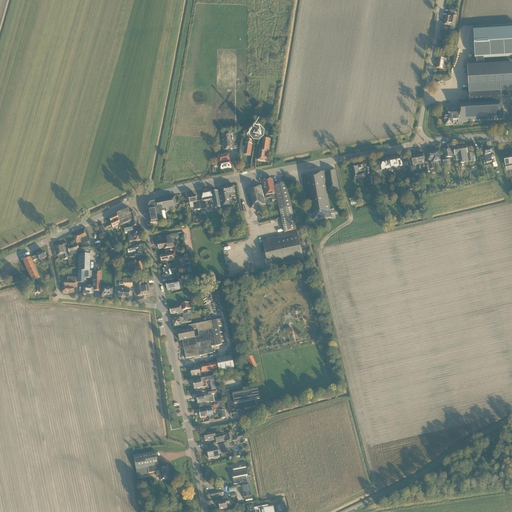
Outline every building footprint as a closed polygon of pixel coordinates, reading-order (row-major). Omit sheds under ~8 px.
[(456,16),(448,14),(448,17),(446,16),(444,25),(450,26),(454,27),(456,16)] [(458,123),(503,120),(501,93),(511,91),(511,64),(481,66),(480,58),(511,56),(511,29),(473,31),(475,56),(469,57),(469,67),(467,67),(469,101),(457,101),(458,113),(452,113),(452,112),(445,113),(446,126),(455,125),(454,121),(458,120),(458,123)] [(452,38),(445,36),(445,40),(444,40),(442,49),(448,50),(449,45),(450,45),(451,41),(452,38)] [(446,60),(438,58),(436,68),(444,70),(446,60)] [(259,130),(256,130),(255,130),(253,132),(253,133),(252,136),(252,137),(254,139),(255,139),(258,140),(259,140),(261,138),(262,137),(262,134),(262,133),(260,131),(259,130)] [(233,149),(230,134),(230,132),(221,133),(224,150),(233,149)] [(262,150),(261,150),(259,149),(257,161),(267,162),(271,139),(264,138),(262,147),(262,150)] [(251,141),(246,140),(245,144),(242,143),(242,148),(241,151),(244,151),(244,155),(251,156),(252,144),(252,142),(251,141)] [(456,161),(460,161),(460,163),(474,161),(473,153),(468,154),(466,147),(453,149),(455,156),(456,161)] [(495,157),(492,148),(483,151),(486,163),(492,162),(491,158),(495,157)] [(443,159),(443,163),(444,165),(450,164),(450,162),(449,158),(452,158),(450,149),(443,151),(444,159),(443,159)] [(440,159),(439,151),(427,154),(428,161),(433,160),(433,163),(440,161),(440,159)] [(228,152),(219,154),(218,155),(221,170),(231,168),(228,152)] [(417,156),(419,165),(423,164),(423,167),(425,167),(423,155),(417,156)] [(390,158),(392,168),(398,167),(400,166),(400,167),(402,166),(400,156),(390,158)] [(393,171),(392,168),(390,158),(380,160),(382,170),(385,170),(384,169),(386,169),(389,169),(390,172),(393,171)] [(364,169),(363,164),(351,166),(353,173),(352,173),(353,180),(365,178),(364,175),(364,173),(362,174),(361,172),(364,171),(364,172),(366,171),(366,175),(370,174),(369,168),(365,169),(364,169)] [(324,172),(324,174),(325,174),(328,191),(339,189),(336,170),(324,172)] [(304,175),(309,206),(329,203),(324,174),(324,172),(304,175)] [(274,186),(273,180),(262,182),(266,196),(269,196),(270,197),(271,197),(271,198),(272,198),(273,201),(278,200),(280,211),(285,235),(262,240),(269,269),(304,261),(292,208),(286,184),(274,186)] [(235,193),(234,186),(222,189),(222,193),(219,193),(222,207),(232,205),(231,199),(232,199),(231,196),(235,196),(234,193),(235,193)] [(260,207),(265,205),(266,205),(261,186),(246,189),(251,209),(260,207)] [(390,196),(389,190),(383,192),(386,202),(388,202),(388,201),(392,200),(391,196),(390,196)] [(202,201),(207,200),(208,202),(210,201),(210,200),(214,199),(212,193),(212,191),(201,193),(202,201)] [(218,192),(212,193),(214,199),(210,200),(210,201),(211,207),(215,206),(215,209),(221,208),(218,192)] [(167,221),(166,212),(177,210),(175,196),(159,199),(159,200),(154,201),(155,203),(151,204),(149,206),(150,210),(148,211),(149,215),(150,218),(150,220),(151,224),(159,223),(167,221)] [(196,196),(189,198),(190,204),(193,203),(195,211),(201,209),(201,207),(200,204),(200,203),(198,203),(197,202),(196,196)] [(330,210),(329,203),(309,206),(310,215),(312,215),(313,221),(332,218),(331,214),(334,214),(334,210),(330,210)] [(128,209),(116,214),(117,215),(119,225),(119,226),(120,226),(127,224),(128,228),(123,229),(124,233),(128,233),(132,232),(133,232),(132,227),(138,226),(135,213),(129,214),(128,209)] [(117,226),(119,225),(117,215),(109,219),(111,223),(113,228),(115,227),(116,229),(118,228),(117,226)] [(106,233),(103,226),(97,229),(100,235),(106,233)] [(87,237),(84,232),(74,236),(76,242),(77,243),(85,239),(87,244),(88,244),(89,243),(87,239),(86,237),(87,237)] [(132,233),(132,232),(128,233),(129,242),(135,241),(140,240),(138,232),(133,233),(132,233)] [(175,247),(173,241),(172,235),(171,235),(164,236),(165,243),(158,244),(159,249),(164,248),(164,249),(170,248),(175,247)] [(118,248),(119,248),(120,250),(124,249),(123,247),(124,247),(123,241),(122,241),(121,237),(116,239),(118,248)] [(65,245),(64,245),(58,246),(57,246),(56,246),(56,247),(55,247),(57,256),(61,255),(62,260),(68,259),(64,245),(65,245)] [(78,250),(77,245),(67,248),(69,253),(78,250)] [(143,255),(141,246),(127,248),(128,254),(134,253),(135,256),(143,255)] [(175,251),(170,252),(166,253),(166,255),(162,256),(162,257),(161,257),(161,258),(160,258),(161,260),(162,261),(162,262),(167,260),(167,261),(172,260),(172,261),(177,260),(175,251)] [(37,256),(31,258),(33,261),(36,260),(38,259),(39,261),(43,259),(45,258),(46,258),(44,252),(36,255),(37,256)] [(178,257),(179,262),(188,260),(187,252),(183,253),(183,256),(178,257)] [(78,255),(77,271),(77,278),(77,283),(84,283),(84,272),(90,272),(90,256),(78,255)] [(30,258),(23,261),(31,281),(39,278),(32,262),(30,258)] [(133,267),(135,269),(136,274),(137,273),(143,273),(141,262),(138,263),(136,263),(135,260),(126,261),(127,264),(127,268),(132,267),(133,267)] [(188,260),(179,262),(180,267),(185,266),(186,269),(190,268),(188,260)] [(175,268),(174,264),(173,264),(168,265),(162,266),(164,277),(170,276),(172,275),(170,270),(174,269),(175,269),(175,268)] [(92,276),(92,287),(94,287),(93,291),(99,292),(100,288),(100,282),(100,276),(92,276)] [(77,283),(77,278),(67,278),(67,279),(63,279),(62,285),(63,285),(63,294),(73,294),(73,288),(77,288),(77,283)] [(166,287),(167,287),(168,291),(174,289),(175,290),(180,289),(178,280),(166,282),(167,286),(166,286),(166,287)] [(118,297),(123,297),(124,289),(124,285),(123,286),(123,282),(119,282),(119,281),(115,281),(115,287),(119,287),(119,286),(121,286),(121,289),(118,289),(118,297)] [(128,281),(123,282),(123,286),(124,285),(124,289),(123,297),(129,298),(130,290),(127,290),(127,287),(131,287),(131,281),(128,281)] [(142,286),(141,282),(135,283),(138,296),(150,294),(148,285),(142,286)] [(40,293),(39,285),(33,285),(28,286),(28,289),(33,289),(34,294),(40,293)] [(93,295),(93,291),(94,287),(92,287),(83,286),(82,294),(93,295)] [(100,288),(99,292),(101,292),(101,296),(106,297),(112,297),(112,288),(107,288),(101,287),(101,288),(100,288)] [(190,309),(189,303),(175,306),(176,307),(170,309),(171,314),(177,313),(178,314),(183,313),(183,311),(190,309)] [(190,319),(188,314),(183,315),(183,318),(173,320),(174,327),(181,326),(181,324),(191,322),(191,319),(190,319)] [(195,338),(183,341),(186,359),(213,353),(211,347),(226,344),(221,320),(212,321),(196,324),(197,329),(199,337),(195,338)] [(197,329),(196,324),(188,326),(189,331),(178,333),(180,341),(183,341),(195,338),(194,330),(197,329)] [(204,372),(207,372),(219,370),(219,373),(235,370),(232,356),(216,358),(217,360),(217,362),(200,365),(201,369),(200,369),(200,368),(191,370),(192,376),(201,375),(200,371),(201,371),(201,373),(204,372)] [(251,369),(257,366),(254,356),(247,359),(251,369)] [(212,375),(208,376),(205,377),(201,378),(201,381),(193,382),(195,389),(203,388),(207,387),(206,382),(210,381),(211,390),(216,389),(213,375),(212,376),(212,375)] [(256,407),(255,401),(260,400),(258,389),(244,392),(243,388),(226,391),(231,414),(237,413),(236,411),(256,407)] [(213,402),(212,395),(206,396),(205,397),(205,395),(197,397),(198,404),(210,402),(210,403),(213,402)] [(201,418),(209,416),(209,421),(214,420),(213,411),(215,410),(215,408),(214,406),(207,407),(207,410),(199,412),(201,418)] [(205,441),(209,441),(209,442),(216,440),(217,443),(225,441),(223,435),(216,436),(215,432),(204,434),(205,441)] [(223,454),(229,453),(230,453),(228,443),(227,444),(227,443),(221,444),(223,454)] [(220,457),(218,448),(213,449),(214,450),(207,451),(209,459),(214,458),(214,459),(218,458),(218,457),(220,457)] [(159,468),(156,452),(134,456),(138,476),(156,472),(157,476),(160,475),(161,481),(170,479),(168,466),(159,468)] [(250,485),(248,485),(246,476),(248,476),(245,462),(232,465),(234,473),(232,473),(234,485),(240,484),(240,487),(241,487),(242,487),(244,498),(245,498),(246,501),(252,500),(250,485)] [(230,503),(229,500),(224,501),(225,502),(219,503),(220,510),(227,508),(226,503),(230,503)]
